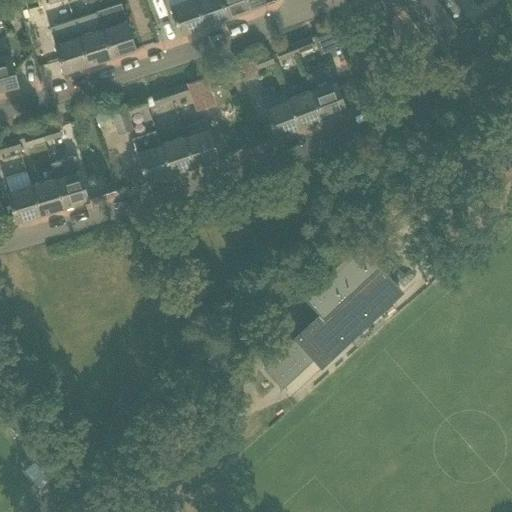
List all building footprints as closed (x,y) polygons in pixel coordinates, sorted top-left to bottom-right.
[(184,0),(170,5),(180,33),(204,25),(195,0),(184,0)] [(228,17),(222,0),(195,0),(204,25),(228,17)] [(222,0),(228,17),(252,8),(249,0),(222,0)] [(416,21),(440,3),(437,0),(403,0),(401,2),(416,21)] [(452,0),(444,0),(440,3),(416,21),(431,42),(455,24),(465,17),(452,0)] [(96,10),(102,28),(103,28),(112,56),(136,48),(127,20),(121,2),(96,10)] [(51,31),(64,71),(88,63),(79,35),(75,24),(51,31)] [(103,28),(102,28),(79,35),(88,63),(112,56),(103,28)] [(294,43),(298,53),(314,46),(310,37),(294,43)] [(298,53),(294,43),(276,50),(280,59),(298,53)] [(274,62),(271,52),(254,59),(241,64),(247,80),(260,75),(257,68),(274,62)] [(0,89),(18,84),(11,55),(0,58),(0,89)] [(305,75),(311,89),(312,89),(323,117),(346,108),(336,80),(323,85),(317,70),(305,75)] [(198,110),(215,103),(206,77),(189,83),(198,110)] [(186,83),(169,89),(172,99),(190,93),(186,83)] [(169,89),(152,95),(155,105),(172,99),(169,89)] [(265,108),(276,135),(299,126),(288,98),(284,89),(262,98),(265,107),(265,108)] [(311,89),(288,98),(299,126),(323,117),(312,89),(311,89)] [(129,103),(132,112),(139,110),(148,107),(145,97),(129,103)] [(132,127),(125,104),(110,109),(118,132),(132,127)] [(148,107),(139,110),(143,122),(152,119),(148,107)] [(185,136),(195,164),(219,156),(209,128),(206,118),(181,126),(184,136),(185,136)] [(59,125),(41,130),(44,140),(62,135),(59,125)] [(41,130),(24,136),(27,145),(44,140),(41,130)] [(161,144),(160,144),(156,130),(133,137),(137,152),(146,180),(171,172),(161,144)] [(161,144),(171,172),(195,164),(185,136),(184,136),(161,144)] [(21,147),(18,137),(0,142),(0,152),(3,152),(21,147)] [(51,161),(56,177),(65,206),(89,199),(75,153),(51,161)] [(32,185),(30,185),(26,172),(6,178),(10,191),(7,192),(16,220),(40,213),(32,185)] [(56,177),(32,185),(40,213),(65,206),(56,177)] [(357,243),(349,250),(303,292),(302,292),(301,293),(321,315),(313,322),(312,322),(312,323),(298,337),(297,336),(296,337),(297,337),(265,367),(265,366),(264,367),(281,386),(282,385),(313,356),(316,358),(318,361),(399,287),(397,285),(357,241),(356,242),(357,243)]
